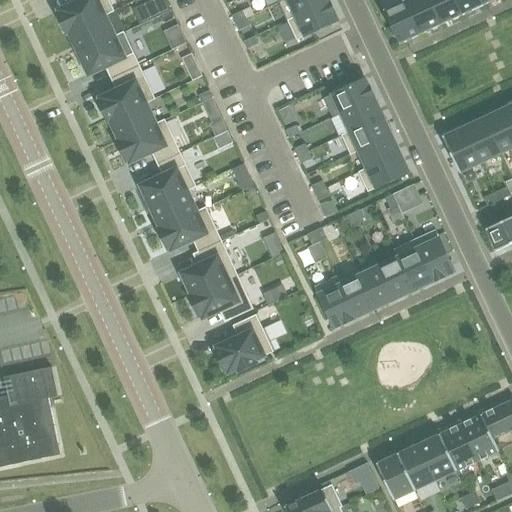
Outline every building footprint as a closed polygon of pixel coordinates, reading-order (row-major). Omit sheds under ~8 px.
[(66,33),(114,11),(108,0),(80,0),(80,1),(59,11),(60,13),(57,14),(66,33)] [(159,0),(152,0),(133,9),(140,25),(166,13),(159,0)] [(284,0),(279,3),(288,21),(329,2),(327,0),(284,0)] [(421,35),(404,0),(403,0),(404,1),(383,10),(400,45),(421,35)] [(430,0),(404,0),(421,35),(442,25),(430,0)] [(430,0),(442,25),(463,15),(455,0),(430,0)] [(480,0),(455,0),(463,15),(483,6),(480,0)] [(329,4),(329,2),(288,21),(297,40),(338,21),(334,13),(330,3),(329,4)] [(69,33),(79,54),(115,37),(106,16),(114,12),(114,11),(66,33),(67,34),(69,33)] [(232,16),(235,23),(246,18),(243,11),(232,16)] [(250,25),(246,18),(235,23),(239,31),(250,25)] [(115,37),(79,54),(89,75),(111,65),(116,76),(139,65),(134,53),(124,33),(115,37)] [(255,36),(244,42),(247,49),(258,44),(255,36)] [(107,121),(155,98),(139,65),(116,76),(121,88),(100,98),(101,101),(98,102),(107,121)] [(333,94),(324,98),(333,117),(342,113),(374,98),(373,97),(373,96),(369,87),(365,79),(350,86),(334,94),(333,94)] [(210,90),(199,96),(202,103),(213,98),(210,90)] [(155,99),(155,98),(107,121),(108,121),(110,120),(119,141),(117,142),(118,142),(165,120),(156,124),(147,103),(155,99)] [(350,131),(341,135),(342,136),(383,117),(374,98),(342,113),(350,131)] [(502,154),(511,149),(511,121),(505,107),(485,117),(502,154)] [(383,117),(342,136),(350,154),(391,135),(383,117)] [(502,154),(485,117),(464,127),(481,163),(502,154)] [(157,164),(180,153),(165,120),(118,142),(126,162),(129,161),(130,163),(152,152),(157,164)] [(297,126),(285,131),(289,138),(300,133),(297,126)] [(460,173),(481,163),(464,127),(443,137),(460,173)] [(391,135),(350,154),(351,155),(359,151),(367,168),(359,172),(359,173),(400,154),(391,135)] [(298,157),(309,151),(305,144),(294,149),(298,157)] [(309,151),(298,157),(301,164),(312,159),(309,151)] [(180,153),(157,164),(163,176),(141,186),(151,207),(192,188),(182,168),(186,166),(180,153)] [(400,154),(359,173),(368,192),(409,173),(400,154)] [(244,164),(233,169),(236,176),(247,171),(244,164)] [(311,186),(315,193),(326,188),(323,181),(311,186)] [(192,188),(151,207),(160,228),(158,229),(159,230),(206,208),(206,207),(197,211),(188,191),(192,189),(192,188)] [(329,196),(326,188),(315,193),(318,201),(329,196)] [(495,193),(499,201),(510,196),(506,188),(495,193)] [(404,189),(393,195),(398,205),(401,212),(412,207),(404,189)] [(488,206),(499,201),(495,193),(484,198),(488,206)] [(393,195),(385,198),(391,209),(398,205),(393,195)] [(193,240),(198,252),(222,241),(206,208),(159,230),(168,249),(170,248),(171,250),(193,240)] [(354,213),(359,224),(366,220),(361,209),(354,213)] [(265,212),(255,216),(259,225),(269,220),(265,212)] [(359,224),(354,213),(346,216),(351,227),(359,224)] [(496,251),(511,242),(511,216),(486,229),(496,250),(495,250),(496,251)] [(315,231),(320,242),(327,239),(322,228),(315,231)] [(414,240),(433,281),(435,280),(435,281),(445,276),(444,276),(455,271),(435,230),(414,240)] [(320,242),(315,231),(307,235),(312,246),(320,242)] [(433,281),(414,240),(395,249),(414,290),(433,281)] [(237,275),(222,241),(198,252),(204,263),(182,274),(192,295),(190,296),(190,297),(237,275)] [(511,243),(511,242),(496,251),(511,243)] [(378,262),(377,263),(394,299),(414,290),(395,249),(394,249),(398,258),(380,267),(378,262)] [(375,308),(394,299),(377,263),(357,272),(375,308)] [(336,277),(355,318),(375,308),(357,272),(339,281),(337,276),(336,277)] [(253,309),(237,275),(190,297),(199,316),(201,315),(203,319),(225,308),(230,320),(253,309)] [(353,318),(355,318),(336,277),(314,287),(334,327),(344,323),(353,319),(353,318)] [(218,350),(215,351),(225,371),(227,370),(228,373),(238,368),(239,372),(257,363),(255,360),(273,352),(256,315),(233,326),(238,337),(216,347),(218,350)] [(0,397),(0,467),(60,455),(57,440),(57,436),(49,398),(58,396),(52,367),(24,373),(4,377),(8,396),(0,397)] [(511,400),(481,415),(498,451),(499,451),(493,439),(511,431),(511,432),(511,400)] [(460,425),(478,461),(498,451),(481,415),(460,425)] [(440,434),(457,471),(478,461),(460,425),(440,434)] [(440,434),(419,444),(436,481),(457,471),(440,434)] [(415,490),(436,481),(419,444),(398,454),(415,490)] [(394,500),(415,490),(398,454),(377,464),(394,500)] [(363,482),(374,477),(367,464),(350,471),(357,485),(363,482)] [(332,485),(284,507),(286,511),(329,511),(342,506),(332,485)] [(468,495),(473,506),(481,502),(475,491),(468,495)] [(466,509),(473,506),(468,495),(461,498),(466,509)]
